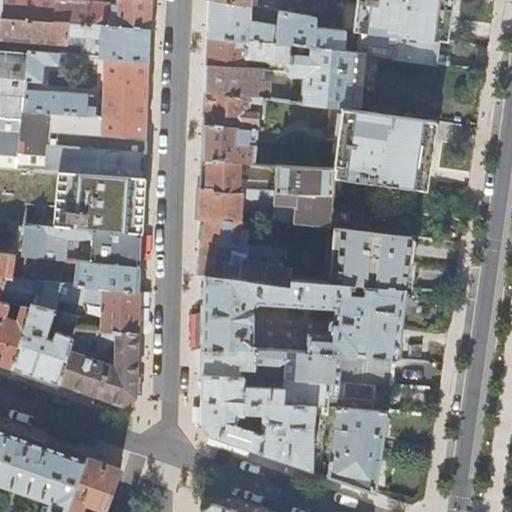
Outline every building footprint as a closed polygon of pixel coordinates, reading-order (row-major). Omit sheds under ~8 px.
[(0,0),(0,18),(53,23),(55,2),(54,0),(0,0)] [(94,26),(148,30),(149,0),(115,0),(115,5),(79,2),(79,3),(55,2),(53,23),(94,26)] [(249,7),(212,0),(207,0),(207,21),(206,38),(248,41),(289,45),(308,47),(342,51),(343,30),(312,28),(313,19),(276,12),(275,27),(248,22),(249,7)] [(353,0),(350,31),(357,31),(360,0),(353,0)] [(437,40),(442,0),(360,0),(357,31),(410,37),(437,40)] [(148,47),(148,30),(94,26),(53,23),(0,18),(0,40),(38,43),(81,46),(81,49),(93,49),(94,51),(98,51),(97,59),(103,59),(147,62),(148,47)] [(391,58),(434,64),(437,40),(410,37),(357,31),(354,53),(364,54),(391,58)] [(206,53),(205,65),(245,68),(246,59),(288,63),(289,54),(289,45),(248,41),(206,38),(206,53)] [(308,47),(289,45),(289,54),(307,56),(308,47)] [(345,107),(359,109),(361,85),(351,84),(354,53),(342,51),(308,47),(307,56),(289,54),(288,63),(287,72),(285,72),(291,79),(290,88),(286,88),(279,84),(260,82),(262,70),(245,68),(205,65),(204,78),(203,92),(249,96),(264,98),(300,103),(345,107)] [(21,111),(24,92),(25,82),(27,52),(0,50),(0,167),(16,169),(21,111)] [(56,67),(57,55),(27,52),(25,82),(41,84),(43,65),(56,67)] [(351,84),(361,85),(364,54),(354,53),(351,84)] [(103,59),(101,117),(100,135),(143,138),(145,98),(147,62),(103,59)] [(246,59),(245,68),(262,70),(285,72),(287,72),(288,63),(246,59)] [(51,114),(95,117),(96,106),(87,106),(87,96),(24,92),(21,111),(51,114)] [(203,108),(202,125),(254,131),(256,131),(257,113),(248,113),(248,103),(263,104),(264,98),(249,96),(203,92),(203,108)] [(331,170),(331,178),(365,183),(417,190),(426,120),(359,109),(345,107),(338,169),(331,169),(331,170)] [(21,111),(16,169),(43,171),(46,147),(49,147),(50,133),(51,114),(21,111)] [(100,136),(100,135),(101,117),(95,117),(51,114),(50,133),(100,136)] [(201,143),(200,160),(214,161),(239,164),(252,166),(254,131),(202,125),(201,143)] [(142,164),(143,138),(100,135),(100,136),(50,133),(49,147),(46,147),(43,171),(90,176),(108,177),(142,179),(142,164)] [(199,172),(198,189),(273,193),(329,195),(331,178),(331,170),(274,168),(273,182),(238,180),(239,164),(214,161),(200,160),(199,172)] [(16,169),(0,167),(0,223),(7,224),(24,226),(81,231),(139,236),(139,235),(128,234),(129,226),(137,226),(138,220),(134,219),(135,180),(142,180),(142,179),(108,177),(90,176),(43,171),(16,169)] [(204,220),(201,243),(237,245),(241,221),(239,221),(240,213),(244,213),(244,208),(271,210),(272,204),(273,193),(198,189),(198,205),(197,220),(204,220)] [(329,195),(273,193),(272,204),(293,206),(292,224),(328,226),(329,195)] [(272,204),(271,210),(270,222),(277,223),(292,224),(293,206),(272,204)] [(24,226),(7,224),(6,232),(23,233),(24,226)] [(24,226),(23,233),(21,257),(22,257),(55,260),(64,261),(65,250),(70,250),(71,240),(84,241),(83,250),(87,254),(90,254),(89,263),(138,268),(138,254),(139,236),(81,231),(24,226)] [(332,226),(327,283),(348,284),(363,286),(402,289),(410,237),(332,226)] [(196,276),(201,277),(202,275),(236,278),(258,281),(288,286),(288,280),(289,270),(285,269),(285,268),(244,259),(247,246),(237,245),(201,243),(198,261),(196,276)] [(0,294),(5,279),(19,281),(22,257),(21,257),(0,254),(0,294)] [(54,265),(55,260),(22,257),(19,281),(36,282),(52,284),(54,265)] [(137,278),(138,268),(89,263),(75,262),(72,286),(105,289),(137,292),(137,278)] [(201,311),(200,350),(233,351),(233,347),(252,348),(252,316),(250,309),(257,303),(333,308),(332,318),(328,320),(327,322),(326,335),(306,333),(306,339),(293,338),(291,351),(354,356),(355,345),(365,346),(364,357),(392,359),(402,289),(363,286),(361,294),(348,293),(348,284),(327,283),(288,280),(288,286),(258,281),(236,278),(202,275),(201,277),(201,296),(201,311)] [(0,364),(11,368),(30,305),(36,282),(19,281),(5,279),(0,294),(0,364)] [(136,317),(137,292),(105,289),(72,286),(52,284),(36,282),(30,305),(55,312),(57,301),(80,306),(81,302),(85,303),(83,309),(83,318),(100,319),(99,332),(135,333),(136,317)] [(72,331),(75,318),(55,312),(30,305),(11,368),(37,377),(57,384),(66,352),(68,344),(72,331)] [(134,370),(135,333),(99,332),(72,331),(68,344),(85,349),(84,354),(113,362),(113,368),(66,352),(57,384),(88,395),(121,406),(133,398),(134,370)] [(261,336),(260,349),(286,350),(287,338),(261,336)] [(355,345),(354,356),(364,357),(365,346),(355,345)] [(200,361),(200,374),(240,376),(240,369),(254,370),(255,363),(279,364),(282,361),(284,361),(283,378),(374,385),(388,386),(392,359),(364,357),(354,356),(291,351),(286,350),(260,349),(252,348),(233,347),(233,351),(200,350),(200,361)] [(266,402),(313,406),(321,406),(325,407),(337,408),(371,411),(374,385),(283,378),(282,388),(243,387),(243,376),(240,376),(200,374),(200,386),(200,397),(266,402)] [(200,423),(208,436),(230,443),(260,454),(266,456),(309,471),(313,406),(266,402),(200,397),(200,423)] [(355,486),(373,493),(385,412),(371,411),(337,408),(327,477),(355,486)] [(0,484),(11,489),(29,439),(9,433),(0,429),(0,484)] [(25,493),(43,444),(36,442),(29,439),(11,489),(25,493)] [(63,511),(84,459),(63,452),(43,444),(25,493),(48,502),(47,507),(45,506),(42,511),(63,511)] [(104,509),(118,470),(105,466),(84,459),(63,511),(78,511),(83,501),(104,509)] [(238,511),(211,502),(199,511),(238,511)]
